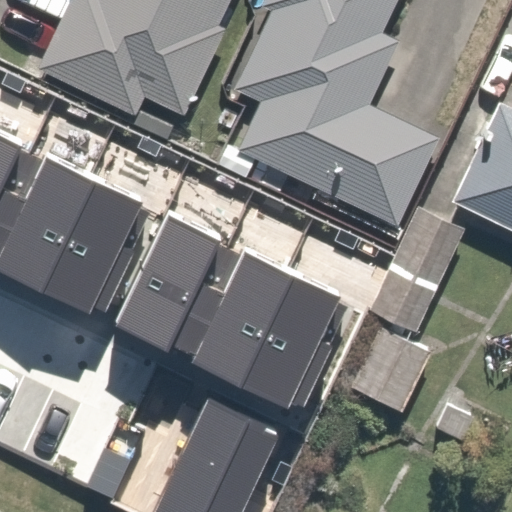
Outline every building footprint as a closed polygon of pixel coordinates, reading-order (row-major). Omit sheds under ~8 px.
[(193,103),(240,0),(73,0),(44,64),(139,108),(150,84),(193,103)] [(371,98),(410,0),(259,0),(213,114),(230,121),(213,164),(254,181),(263,160),(387,210),(424,119),(371,98)] [(446,198),(487,217),(511,229),(511,91),(501,87),(473,145),(472,144),(446,198)] [(386,246),(294,200),(249,290),(341,336),(386,246)] [(479,234),(420,206),(334,384),(394,412),(479,234)] [(0,419),(140,437),(165,240),(57,226),(48,299),(23,296),(16,348),(0,346),(0,419)]
